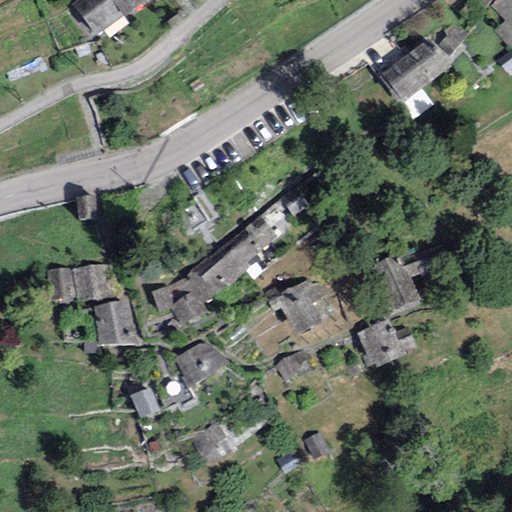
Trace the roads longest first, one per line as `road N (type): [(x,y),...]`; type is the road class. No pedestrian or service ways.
road 1 (tertiary): [(0,200),(162,159),(408,0)]
road 2 (residential): [(217,0),(153,58),(67,88),(0,125)]
